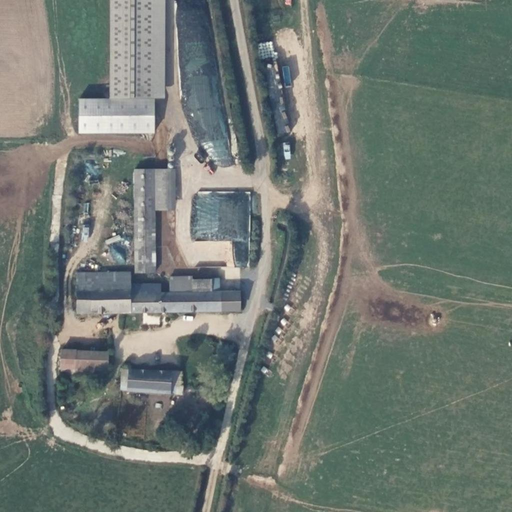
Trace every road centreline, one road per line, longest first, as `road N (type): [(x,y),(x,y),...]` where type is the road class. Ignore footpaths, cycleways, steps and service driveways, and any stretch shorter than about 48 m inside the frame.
road 1 (unknown): [(245,321),(199,331),(72,329),(47,356),(54,415),(76,436),(215,471)]
road 2 (unclassified): [(227,0),(259,237),(242,342)]
road 3 (track): [(242,342),(206,511)]
